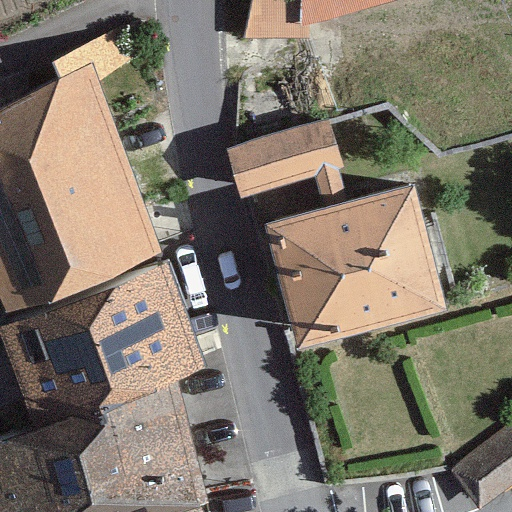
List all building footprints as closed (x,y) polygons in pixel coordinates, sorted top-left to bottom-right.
[(297,0),(252,0),(243,39),(309,39),(310,24),(303,26),(297,0)] [(297,0),(303,26),(310,24),(398,0),(297,0)] [(0,109),(0,120),(1,122),(0,124),(0,296),(8,313),(163,255),(100,81),(141,57),(124,25),(51,63),(59,78),(0,109)] [(266,224),(299,346),(445,307),(414,185),(342,205),(334,173),(345,171),(332,121),(227,147),(240,197),(310,180),(318,211),(266,224)] [(208,365),(172,262),(0,325),(0,346),(31,431),(178,376),(208,365)] [(209,504),(178,376),(31,431),(0,442),(0,511),(182,511),(200,507),(209,504)] [(511,426),(451,468),(480,510),(511,485),(511,426)]
